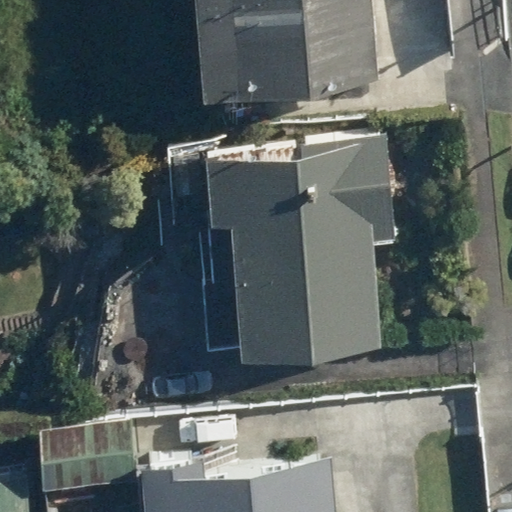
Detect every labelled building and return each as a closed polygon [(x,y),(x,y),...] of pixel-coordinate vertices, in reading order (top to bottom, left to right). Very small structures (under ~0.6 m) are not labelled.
[(211,0),(215,72),(378,64),(374,0),(211,0)] [(248,197),(254,336),(384,330),(379,228),(401,227),(396,112),(216,120),(220,198),(248,197)] [(137,404),(53,405),(53,469),(138,469),(137,404)] [(348,511),(348,442),(155,443),(155,511),(348,511)] [(29,453),(0,454),(0,511),(3,511),(3,506),(31,505),(29,453)]
